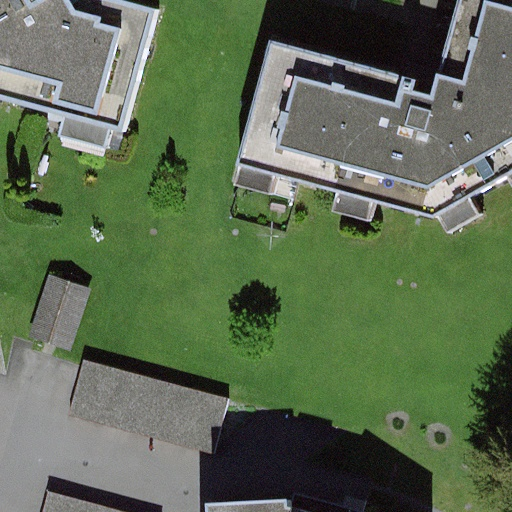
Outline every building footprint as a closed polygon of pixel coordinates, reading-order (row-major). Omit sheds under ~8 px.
[(0,0),(0,95),(135,126),(165,12),(100,0),(0,0)] [(511,0),(471,0),(449,89),(281,48),(240,187),(282,198),(286,181),(345,197),(340,215),(384,226),(389,208),(452,224),(457,239),(489,221),(485,204),(511,188),(511,0)] [(103,290),(63,276),(44,332),(84,345),(103,290)] [(244,389),(101,351),(87,403),(230,441),(244,389)] [(169,511),(59,487),(53,511),(169,511)] [(218,496),(219,511),(347,511),(340,509),(339,511),(304,511),(305,490),(218,496)]
